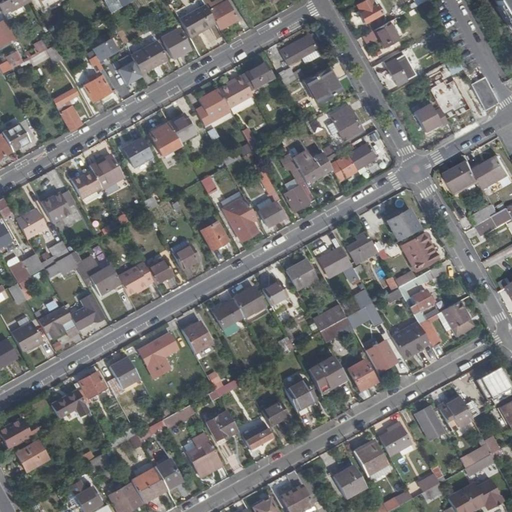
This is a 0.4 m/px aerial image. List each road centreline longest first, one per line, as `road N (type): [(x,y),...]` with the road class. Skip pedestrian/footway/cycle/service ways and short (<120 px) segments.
road 1 (residential): [(416,168),(0,403)]
road 2 (residential): [(321,2),(0,185)]
road 3 (residential): [(197,511),(508,334)]
road 4 (residential): [(321,2),(416,168)]
road 5 (residential): [(416,168),(508,334)]
road 6 (residential): [(511,110),(452,0)]
